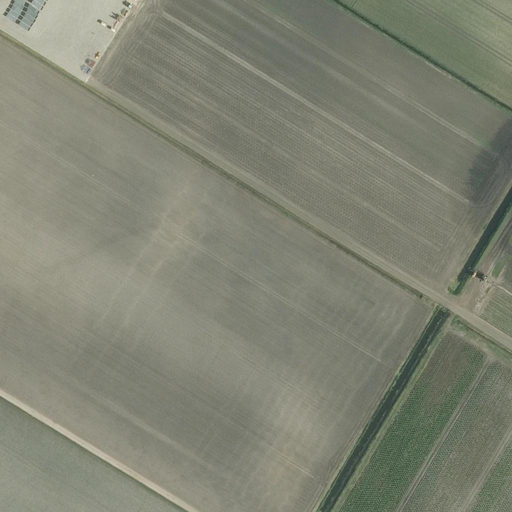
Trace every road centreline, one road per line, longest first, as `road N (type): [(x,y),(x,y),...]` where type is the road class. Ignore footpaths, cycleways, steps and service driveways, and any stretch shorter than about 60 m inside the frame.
road 1 (track): [(511,345),(82,74)]
road 2 (track): [(203,511),(0,386)]
